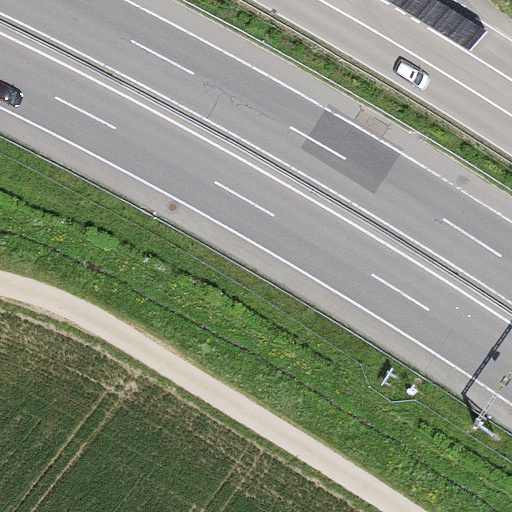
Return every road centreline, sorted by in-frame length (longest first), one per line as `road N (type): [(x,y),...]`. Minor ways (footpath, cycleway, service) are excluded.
road 1 (motorway): [(0,73),(239,196),(511,367)]
road 2 (motorway): [(511,265),(324,147),(42,0)]
road 3 (track): [(0,283),(73,309),(397,511)]
road 4 (secondary): [(511,96),(358,0)]
